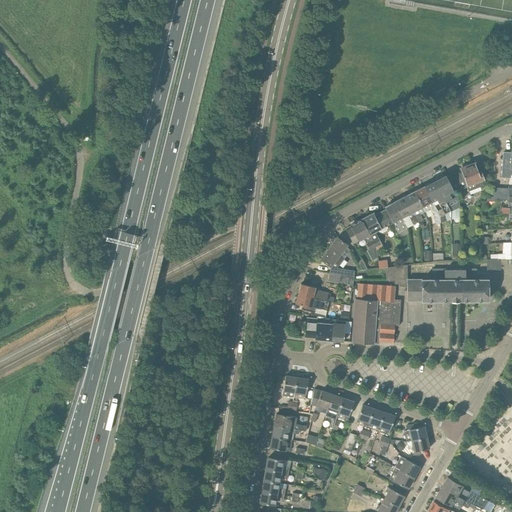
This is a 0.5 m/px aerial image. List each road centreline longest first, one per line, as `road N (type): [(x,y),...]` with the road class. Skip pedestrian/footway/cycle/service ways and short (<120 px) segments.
road 1 (motorway): [(82,511),(210,0)]
road 2 (motorway): [(184,0),(58,511)]
road 3 (secondary): [(212,511),(263,115),(288,0)]
road 4 (unclassified): [(98,292),(267,209),(511,72)]
road 5 (unclassified): [(280,356),(274,335),(281,303),(316,232),(511,129)]
road 6 (unclassified): [(98,292),(76,287),(66,267),(79,151),(0,47)]
road 7 (unclassified): [(318,361),(331,348),(492,367)]
road 8 (unclassified): [(318,361),(329,384),(456,430)]
road 9 (residential): [(247,511),(267,375),(280,356)]
